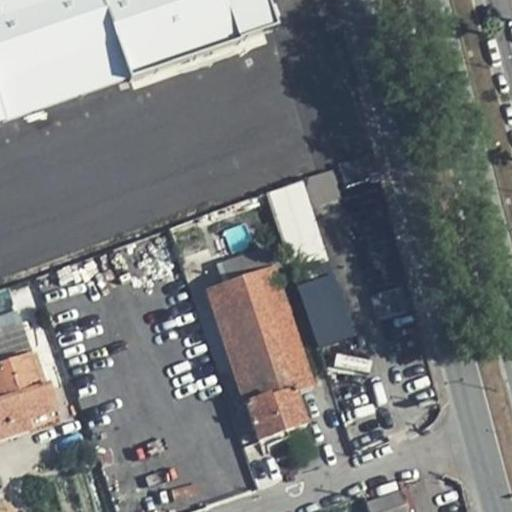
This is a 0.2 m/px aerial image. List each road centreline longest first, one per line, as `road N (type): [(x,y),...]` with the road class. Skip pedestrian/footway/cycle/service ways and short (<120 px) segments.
road 1 (primary): [(364,0),(477,425)]
road 2 (unknown): [(0,164),(328,64)]
road 3 (primary): [(511,329),(426,0)]
road 4 (residential): [(236,511),(477,425)]
